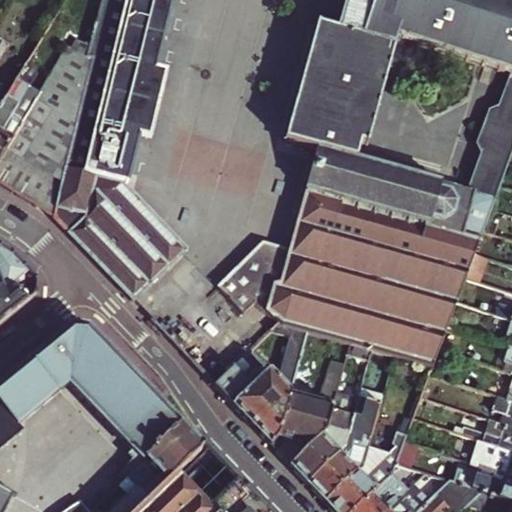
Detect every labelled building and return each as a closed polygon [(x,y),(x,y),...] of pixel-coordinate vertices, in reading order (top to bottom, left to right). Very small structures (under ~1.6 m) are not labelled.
[(134,301),(187,251),(122,184),(174,0),(106,0),(93,46),(90,57),(94,59),(64,184),(56,219),(134,301)] [(174,0),(122,184),(150,191),(203,0),(174,0)] [(440,353),(449,329),(459,304),(468,280),(477,256),(486,233),(494,211),(503,187),(506,177),(511,166),(511,162),(511,0),(350,0),(342,30),(320,24),(298,99),(375,122),(400,39),(511,75),(511,85),(502,111),(500,110),(494,113),(481,145),(485,151),(487,152),(472,193),(358,161),(364,142),(369,143),(370,141),(293,117),(287,140),(320,150),(318,160),(315,160),(309,182),(311,182),(291,251),(264,242),(221,286),(230,295),(247,313),(257,303),(280,324),(283,327),(309,334),(351,346),(373,352),(395,357),(434,368),(440,353)] [(56,219),(64,184),(94,59),(90,57),(93,46),(80,40),(75,49),(72,47),(69,49),(42,93),(31,87),(19,79),(0,110),(0,182),(39,207),(56,219)] [(293,117),(370,141),(375,122),(298,99),(293,117)] [(0,322),(36,293),(37,278),(14,254),(0,245),(0,281),(1,284),(0,285),(0,322)] [(511,321),(511,308),(502,306),(498,317),(511,321)] [(277,451),(280,438),(291,398),(309,334),(283,327),(280,324),(272,332),(291,337),(282,373),(278,377),(271,370),(254,387),(236,368),(217,388),(277,451)] [(143,463),(180,427),(115,360),(87,330),(71,329),(36,357),(0,386),(0,453),(21,436),(15,428),(68,385),(143,463)] [(440,353),(451,356),(460,332),(449,329),(440,353)] [(371,362),(392,368),(395,357),(373,352),(371,362)] [(313,448),(328,433),(334,412),(342,383),(347,365),(337,363),(324,407),(291,398),(280,438),(313,448)] [(292,468),(309,486),(345,451),(363,390),(363,389),(352,386),(342,383),(334,412),(328,433),(313,448),(292,468)] [(309,486),(327,504),(358,473),(364,468),(370,447),(385,393),(372,389),(371,392),(363,390),(345,451),(309,486)] [(511,402),(509,402),(499,398),(494,412),(511,418),(511,402)] [(508,428),(511,429),(511,418),(494,412),(491,423),(508,428)] [(327,504),(334,511),(355,511),(387,482),(394,475),(398,465),(406,444),(413,425),(403,421),(394,445),(397,449),(393,453),(370,447),(364,468),(358,473),(327,504)] [(138,511),(202,451),(180,427),(143,463),(126,479),(135,489),(111,511),(138,511)] [(511,452),(511,429),(508,428),(506,435),(511,436),(511,443),(465,428),(462,436),(480,442),(511,452)] [(476,452),(508,462),(511,452),(480,442),(476,452)] [(508,477),(511,478),(511,452),(508,462),(476,452),(474,458),(445,448),(442,456),(508,477)] [(260,511),(239,489),(202,451),(138,511),(260,511)] [(483,495),(511,504),(511,478),(508,477),(505,487),(458,471),(455,483),(485,493),(483,495)] [(388,511),(420,511),(452,482),(438,478),(409,505),(407,502),(412,497),(408,493),(388,511)] [(355,511),(388,511),(408,493),(404,488),(398,494),(387,482),(355,511)] [(420,511),(449,511),(451,510),(453,511),(464,511),(469,508),(483,495),(485,493),(455,483),(452,482),(420,511)] [(0,511),(5,511),(6,511),(14,497),(0,490),(0,511)] [(511,511),(511,504),(483,495),(469,508),(481,511),(511,511)] [(92,511),(82,501),(64,511),(63,511),(92,511)]
